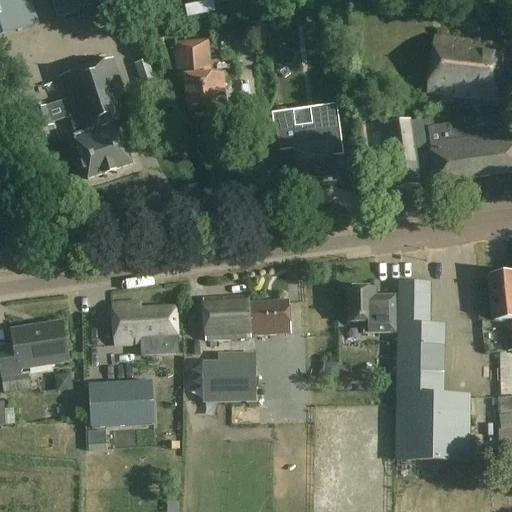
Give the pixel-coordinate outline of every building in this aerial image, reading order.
[(0,0),(0,39),(38,27),(28,0),(0,0)] [(114,0),(48,0),(55,19),(114,0)] [(503,48),(435,40),(428,95),(496,104),(503,48)] [(210,75),(208,44),(185,46),(188,77),(185,77),(188,113),(215,112),(215,111),(226,110),(223,76),(213,77),(213,75),(210,75)] [(132,119),(113,62),(58,80),(70,118),(69,119),(75,137),(73,138),(75,142),(88,182),(132,167),(126,149),(131,148),(125,129),(122,130),(120,126),(119,127),(118,125),(124,123),(124,122),(132,119)] [(160,98),(147,62),(135,66),(148,102),(160,98)] [(295,152),(299,183),(335,178),(332,159),(344,158),(337,107),(325,108),(327,125),(295,129),(293,113),(272,115),(274,129),(267,129),(271,157),(287,155),(287,153),(295,152)] [(54,111),(42,112),(43,131),(56,130),(54,111)] [(388,125),(397,192),(412,190),(410,178),(433,174),(435,186),(511,175),(511,124),(464,132),(463,124),(434,128),(433,121),(411,124),(411,122),(388,125)] [(511,274),(490,277),(493,312),(494,312),(495,323),(511,321),(511,274)] [(429,286),(400,286),(396,464),(474,465),(475,446),(469,446),(470,398),(442,397),(444,327),(429,327),(429,286)] [(376,299),(376,290),(347,291),(348,325),(363,324),(363,336),(396,336),(395,298),(376,299)] [(249,306),(249,299),(203,302),(206,344),(252,341),(251,339),(291,336),(289,303),(249,306)] [(140,313),(140,306),(112,307),(115,348),(141,346),(142,359),(178,357),(176,310),(140,313)] [(69,365),(63,325),(11,333),(16,363),(0,365),(0,366),(4,394),(27,390),(24,377),(22,377),(21,372),(69,365)] [(218,363),(201,363),(202,405),(255,404),(254,354),(217,355),(218,363)] [(150,383),(87,386),(89,430),(153,426),(150,383)] [(5,412),(4,404),(0,404),(0,427),(15,427),(14,411),(5,412)] [(165,426),(175,431),(184,413),(174,408),(165,426)]
